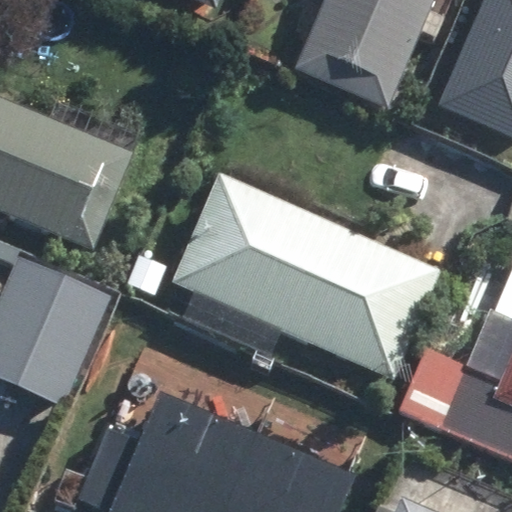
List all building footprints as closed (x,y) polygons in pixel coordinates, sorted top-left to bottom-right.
[(195,0),(223,12),(228,0),(195,0)] [(446,0),(336,0),(305,70),(397,111),(446,0)] [(511,143),(511,55),(462,36),(428,120),(509,152),(511,143)] [(146,150),(0,92),(0,208),(106,251),(146,150)] [(452,271),(230,172),(181,283),(402,381),(452,271)] [(120,293),(29,256),(10,303),(0,298),(0,378),(73,408),(120,293)] [(511,314),(500,310),(475,367),(432,349),(406,410),(511,455),(511,314)] [(351,511),(367,476),(171,392),(150,442),(117,427),(86,500),(114,511),(351,511)] [(446,511),(414,498),(407,511),(446,511)]
